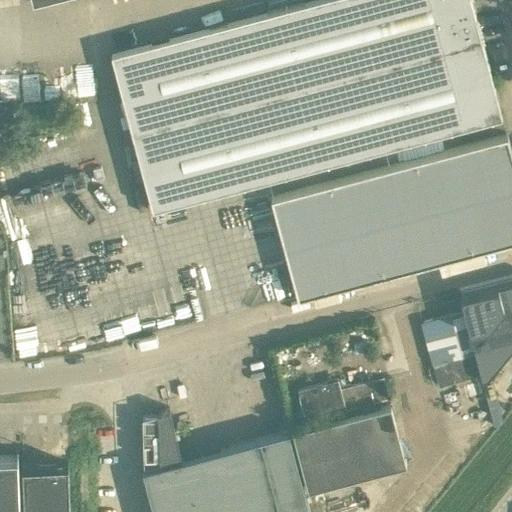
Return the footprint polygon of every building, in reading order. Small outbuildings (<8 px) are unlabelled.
[(306,0),(111,52),(119,81),(153,208),(501,115),(470,0),(306,0)] [(511,186),(508,171),(511,169),(511,160),(506,136),(507,136),(507,135),(271,197),(297,296),(511,239),(511,186)] [(511,305),(511,280),(462,294),(484,371),(493,368),(511,344),(511,335),(504,307),(511,305)] [(458,299),(418,311),(439,384),(479,373),(458,299)] [(337,378),(297,389),(305,419),(388,398),(382,376),(340,388),(337,378)] [(391,403),(292,429),(308,488),(407,461),(391,403)] [(162,456),(162,463),(143,468),(154,511),(310,511),(289,429),(183,457),(169,406),(160,408),(161,415),(144,416),(144,428),(147,428),(147,429),(144,429),(144,438),(148,437),(148,441),(144,441),(145,457),(162,456)] [(23,477),(19,477),(18,456),(0,456),(0,511),(70,511),(68,463),(52,464),(35,464),(22,465),(23,477)]
